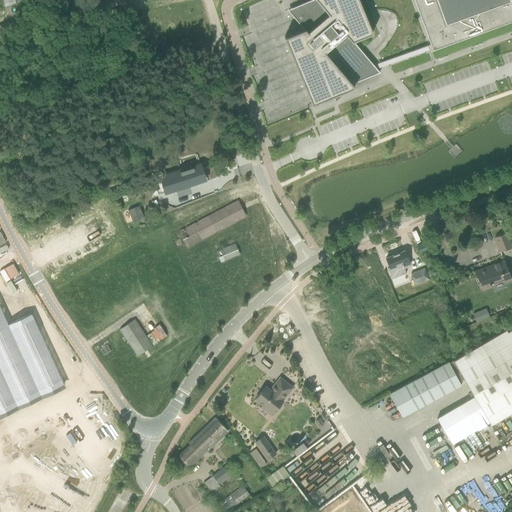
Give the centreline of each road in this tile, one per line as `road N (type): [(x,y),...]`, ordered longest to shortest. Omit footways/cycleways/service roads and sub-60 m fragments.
road 1 (residential): [(309,264),(259,176),(206,0)]
road 2 (tertiary): [(153,430),(134,421),(95,369),(0,209)]
road 3 (tertiary): [(153,430),(222,337),(309,264)]
road 4 (tertiary): [(309,264),(511,176)]
road 5 (unknown): [(92,286),(115,275),(152,329),(134,352)]
